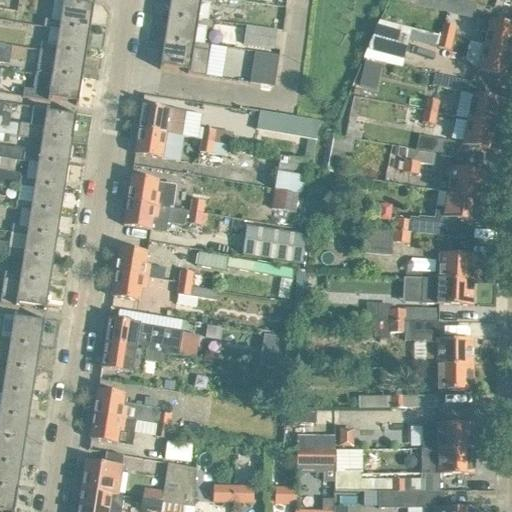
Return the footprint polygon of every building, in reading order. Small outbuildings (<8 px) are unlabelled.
[(29,17),(31,0),(18,0),(17,12),(16,15),(29,17)] [(90,31),(94,4),(93,3),(91,3),(91,6),(66,2),(66,0),(63,0),(63,2),(54,0),(51,21),(45,20),(41,19),(39,28),(43,28),(49,29),(59,31),(60,27),(90,31)] [(216,0),(170,0),(168,19),(197,23),(198,19),(207,20),(210,5),(216,6),(216,0)] [(274,7),(233,0),(216,0),(216,6),(235,9),(234,12),(272,19),(274,7)] [(395,0),(395,1),(417,7),(472,20),(475,5),(454,0),(395,0)] [(16,15),(17,12),(0,9),(0,22),(15,24),(16,15)] [(213,21),(207,20),(198,19),(197,23),(168,19),(164,42),(193,47),(194,43),(204,44),(206,29),(212,30),(213,21)] [(511,46),(511,25),(497,22),(489,20),(489,23),(476,20),(473,31),(486,34),(483,46),(511,53),(511,46)] [(412,29),(379,21),(363,59),(402,68),(412,29)] [(451,39),(454,28),(443,25),(440,37),(451,39)] [(86,55),(90,31),(60,27),(59,31),(49,29),(47,44),(41,43),(40,52),(55,55),(56,50),(86,55)] [(274,50),(276,31),(245,27),(243,45),(274,50)] [(449,50),(451,39),(440,37),(438,48),(449,50)] [(210,45),(204,44),(194,43),(193,47),(164,42),(159,70),(160,70),(162,70),(162,68),(187,71),(187,74),(205,77),(208,54),(210,45)] [(0,63),(8,65),(11,48),(5,47),(0,46),(0,63)] [(505,78),(511,53),(483,46),(477,72),(505,78)] [(82,79),(86,55),(56,50),(55,55),(40,52),(36,76),(51,78),(52,74),(82,79)] [(254,53),(250,83),(249,84),(274,88),(279,57),(254,53)] [(78,106),(82,79),(52,74),(51,78),(36,76),(34,91),(23,89),(22,98),(50,103),(51,99),(76,103),(75,106),(78,106)] [(466,94),(469,82),(433,74),(430,86),(466,94)] [(500,100),(480,96),(471,94),(466,120),(495,126),(500,100)] [(350,97),(343,137),(354,140),(361,141),(362,133),(355,132),(360,99),(350,97)] [(435,113),(438,101),(416,97),(413,109),(424,111),(435,113)] [(185,112),(162,109),(142,106),(138,130),(182,137),(185,112)] [(49,110),(46,109),(46,110),(43,128),(18,124),(16,138),(41,141),(42,137),(72,142),(76,114),(74,114),(74,117),(48,113),(49,110)] [(433,125),(435,113),(424,111),(421,123),(433,125)] [(0,134),(16,138),(18,124),(9,123),(10,115),(0,113),(0,134)] [(317,146),(320,123),(312,122),(261,113),(258,129),(308,137),(307,144),(317,146)] [(489,152),(495,126),(466,120),(461,146),(489,152)] [(213,142),(215,130),(204,128),(202,140),(213,142)] [(182,137),(138,130),(134,155),(154,159),(179,162),(182,137)] [(232,133),(215,130),(213,142),(227,144),(230,144),(232,133)] [(351,154),(354,140),(343,137),(327,135),(321,171),(333,174),(337,152),(351,154)] [(451,156),(453,144),(418,136),(415,149),(451,156)] [(68,166),(72,142),(42,137),(41,141),(39,156),(24,154),(23,154),(22,163),(28,164),(37,165),(38,161),(68,166)] [(212,155),(214,144),(212,143),(213,142),(202,140),(200,153),(198,165),(218,168),(220,156),(212,155)] [(25,150),(0,146),(0,159),(22,163),(23,154),(24,154),(25,150)] [(438,167),(439,155),(419,153),(419,155),(405,153),(404,161),(403,161),(401,173),(417,175),(419,164),(438,167)] [(302,196),(307,165),(307,161),(280,157),(275,191),(302,196)] [(34,185),(65,189),(68,166),(38,161),(37,165),(28,164),(26,179),(21,178),(20,178),(18,186),(34,189),(34,185)] [(486,173),(466,170),(450,168),(446,193),(482,198),(486,173)] [(0,171),(0,183),(18,186),(20,178),(21,178),(21,175),(20,175),(0,171)] [(159,184),(159,182),(131,177),(127,202),(172,209),(175,187),(159,184)] [(61,213),(65,189),(34,185),(34,189),(31,204),(16,201),(15,210),(21,211),(30,213),(31,208),(61,213)] [(299,213),(302,196),(275,191),(272,210),(299,213)] [(478,223),(482,198),(446,193),(444,208),(436,207),(434,220),(419,219),(411,219),(411,222),(410,222),(409,232),(442,235),(442,237),(444,237),(464,239),(466,222),(478,223)] [(191,200),(189,212),(202,214),(204,203),(191,200)] [(184,227),(184,225),(186,212),(172,209),(127,202),(123,227),(143,230),(166,234),(167,224),(184,227)] [(57,237),(61,213),(31,208),(30,213),(21,211),(18,226),(12,225),(11,234),(26,236),(27,232),(57,237)] [(200,226),(202,214),(189,212),(186,212),(184,225),(200,226)] [(408,233),(409,232),(410,222),(395,220),(393,232),(408,233)] [(305,236),(246,227),(242,256),(301,264),(305,236)] [(363,254),(391,256),(393,232),(365,230),(363,254)] [(54,260),(57,237),(27,232),(26,236),(24,251),(10,249),(9,249),(7,256),(7,258),(23,260),(23,256),(54,260)] [(407,244),(408,233),(393,232),(392,243),(407,244)] [(10,244),(0,242),(0,255),(7,256),(9,249),(10,249),(10,244)] [(145,266),(147,252),(140,251),(120,248),(116,273),(148,278),(150,266),(145,266)] [(294,270),(254,263),(199,254),(196,267),(226,272),(226,269),(252,273),(292,281),(294,270)] [(474,256),(454,255),(438,254),(437,279),(473,282),(474,256)] [(50,284),(54,260),(23,256),(23,260),(20,275),(5,273),(3,281),(19,284),(20,279),(50,284)] [(189,285),(191,274),(179,272),(178,283),(189,285)] [(146,291),(148,278),(116,273),(112,298),(132,301),(140,302),(142,290),(146,291)] [(297,274),(296,294),(305,295),(307,275),(297,274)] [(45,312),(50,284),(20,279),(19,284),(3,281),(0,303),(0,304),(18,308),(19,305),(43,309),(43,311),(45,312)] [(472,307),(473,282),(437,279),(436,281),(421,280),(419,304),(452,306),(472,307)] [(189,288),(189,285),(178,283),(176,295),(187,297),(189,288)] [(216,302),(218,293),(189,288),(187,297),(216,302)] [(288,336),(293,305),(283,303),(278,334),(288,336)] [(438,310),(406,309),(394,309),(394,310),(391,310),(391,305),(367,305),(366,320),(389,320),(389,321),(437,322),(438,310)] [(14,318),(5,316),(1,337),(0,336),(0,345),(10,347),(10,343),(40,347),(44,319),(42,319),(41,322),(17,318),(17,315),(15,315),(14,318)] [(184,333),(151,327),(140,325),(128,323),(109,319),(105,344),(136,349),(164,355),(179,358),(184,333)] [(437,341),(437,334),(437,322),(389,321),(389,322),(378,322),(377,340),(388,340),(388,333),(405,333),(405,342),(426,342),(425,341),(437,341)] [(268,334),(264,355),(267,356),(267,361),(284,364),(289,337),(268,334)] [(452,340),(437,341),(425,341),(426,342),(426,364),(436,365),(436,366),(472,366),(472,340),(452,340)] [(36,371),(40,347),(10,343),(10,347),(7,362),(0,360),(0,369),(6,371),(6,366),(36,371)] [(164,355),(136,349),(105,344),(101,369),(121,372),(142,376),(144,362),(163,365),(164,355)] [(32,395),(36,371),(6,366),(6,371),(0,369),(0,394),(2,394),(3,390),(32,395)] [(472,391),(472,366),(436,366),(436,391),(472,391)] [(0,413),(29,418),(32,395),(3,390),(2,394),(0,407),(0,413)] [(156,425),(158,414),(158,410),(122,404),(124,395),(98,391),(93,416),(124,421),(136,422),(156,425)] [(437,396),(358,397),(358,408),(437,407),(437,396)] [(0,438),(25,442),(29,418),(0,413),(0,438)] [(171,416),(158,414),(156,425),(169,427),(171,416)] [(132,447),(136,422),(124,421),(93,416),(90,440),(132,447)] [(425,425),(420,425),(420,427),(420,448),(420,450),(425,450),(436,450),(473,450),(473,424),(453,424),(436,425),(425,425)] [(167,440),(169,427),(156,425),(154,438),(167,440)] [(297,436),(297,449),(334,449),(334,437),(297,436)] [(0,462),(21,466),(25,442),(0,438),(0,462)] [(334,464),(334,451),(334,449),(297,449),(297,463),(334,464)] [(420,450),(418,450),(419,475),(439,475),(453,475),(473,475),(473,450),(436,450),(425,450),(420,450)] [(362,451),(334,451),(334,464),(334,492),(363,492),(375,492),(377,492),(390,492),(390,480),(362,480),(362,475),(362,451)] [(0,486),(17,489),(21,466),(0,462),(0,486)] [(124,468),(115,466),(86,462),(81,492),(110,497),(110,495),(119,497),(124,468)] [(195,469),(168,465),(164,492),(162,492),(143,491),(142,500),(192,508),(192,507),(195,492),(195,469)] [(419,480),(390,480),(390,492),(440,492),(439,475),(419,475),(419,480)] [(13,511),(17,489),(0,486),(0,511),(13,511)] [(232,503),(232,487),(212,487),(212,502),(227,503),(232,503)] [(252,503),(252,487),(232,487),(232,503),(237,503),(252,503)] [(296,505),(296,489),(274,488),(274,504),(296,505)] [(121,511),(123,498),(119,497),(110,495),(110,497),(81,492),(78,511),(121,511)] [(375,492),(363,492),(363,508),(364,508),(378,508),(377,492),(375,492)] [(390,492),(377,492),(378,508),(378,510),(422,509),(437,509),(440,509),(440,504),(440,492),(390,492)] [(191,511),(192,508),(142,500),(140,510),(152,511),(191,511)]
